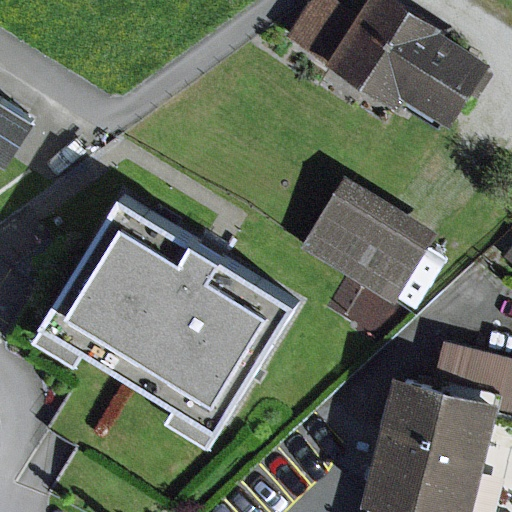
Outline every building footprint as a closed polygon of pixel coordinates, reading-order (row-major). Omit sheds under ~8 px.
[(332,0),(316,0),(306,9),(288,38),(324,67),(322,70),(395,118),(401,106),(447,133),(490,70),(440,39),(442,36),(388,0),(368,0),(357,18),(332,0)] [(0,176),(0,177),(30,132),(0,112),(0,176)] [(437,237),(343,180),(303,245),(363,282),(360,286),(394,308),(437,237)] [(297,304),(118,196),(38,329),(216,437),(297,304)] [(511,511),(511,411),(392,385),(359,511),(511,511)]
